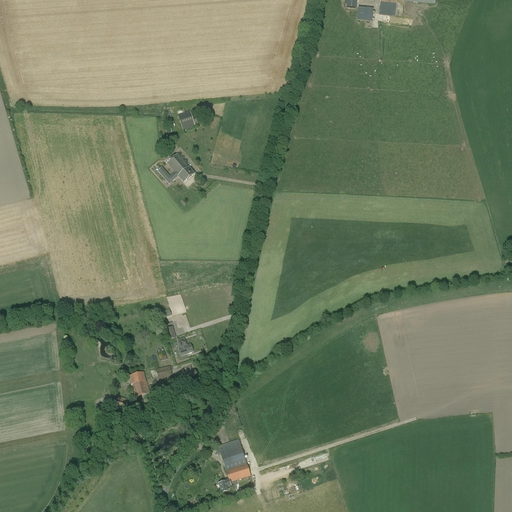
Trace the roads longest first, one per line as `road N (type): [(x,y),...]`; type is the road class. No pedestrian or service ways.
road 1 (unclassified): [(162,511),(168,481),(218,391),(260,188),(315,0)]
road 2 (track): [(416,418),(255,470),(240,431)]
